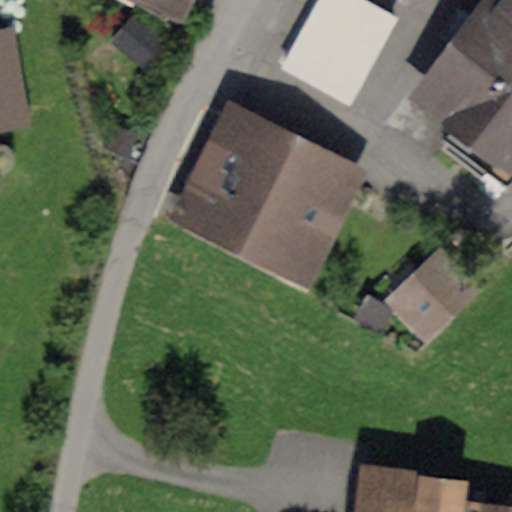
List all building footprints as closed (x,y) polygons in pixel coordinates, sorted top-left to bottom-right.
[(366,0),(318,0),(276,78),(347,116),(401,19),(366,0)] [(511,1),(442,95),(511,147),(511,1)] [(0,42),(0,116),(17,114),(5,42),(0,42)] [(226,117),(179,213),(306,277),(354,181),(226,117)] [(407,307),(399,314),(420,335),(466,291),(441,264),(402,301),(407,307)] [(379,474),(373,511),(511,511),(511,510),(459,503),(461,485),(379,474)]
